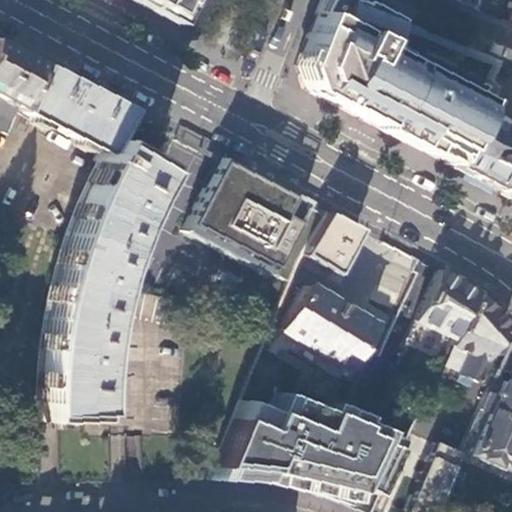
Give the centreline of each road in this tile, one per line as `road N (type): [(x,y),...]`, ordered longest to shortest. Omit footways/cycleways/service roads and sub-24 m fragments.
road 1 (primary): [(241,118),(278,151),(485,260),(511,282)]
road 2 (primary): [(511,246),(289,129),(241,118)]
road 3 (primary): [(241,118),(17,1)]
road 4 (residential): [(252,511),(31,511)]
road 5 (residential): [(298,0),(241,118)]
